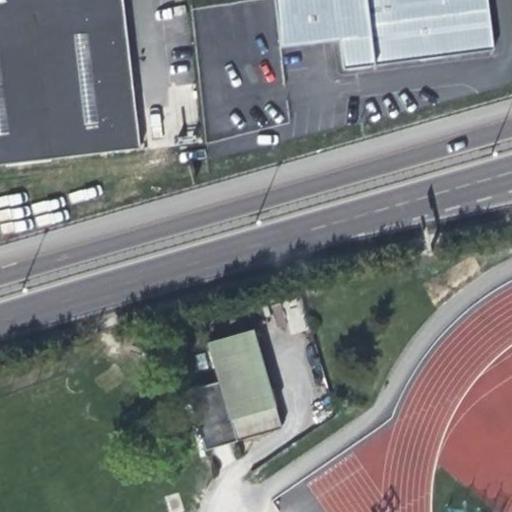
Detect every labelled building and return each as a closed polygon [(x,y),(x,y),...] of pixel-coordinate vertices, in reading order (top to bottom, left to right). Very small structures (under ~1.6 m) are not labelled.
[(0,0),(0,164),(70,157),(50,0),(0,0)] [(50,0),(70,157),(139,149),(128,61),(121,61),(117,29),(124,29),(121,0),(50,0)] [(270,0),(275,38),(334,31),(339,61),(490,42),(485,0),(270,0)] [(128,61),(124,29),(117,29),(121,61),(128,61)] [(204,342),(227,421),(273,408),(251,330),(204,342)]
